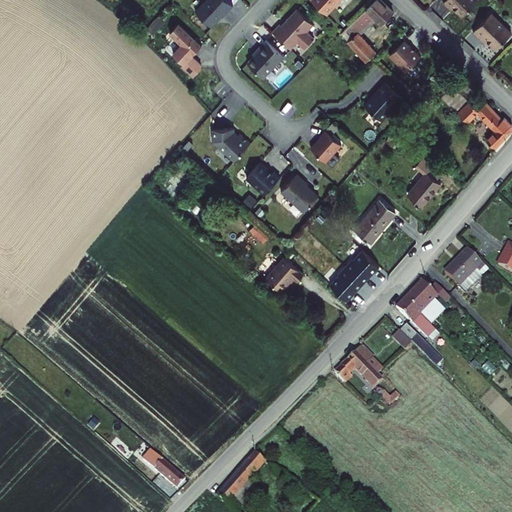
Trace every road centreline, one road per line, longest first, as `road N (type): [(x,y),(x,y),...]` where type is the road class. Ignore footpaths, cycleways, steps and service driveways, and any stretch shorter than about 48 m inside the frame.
road 1 (residential): [(328,356),(511,153)]
road 2 (unclassified): [(175,511),(328,356)]
road 3 (residential): [(286,138),(225,67),(229,43),(269,0)]
road 4 (residential): [(511,104),(400,0)]
